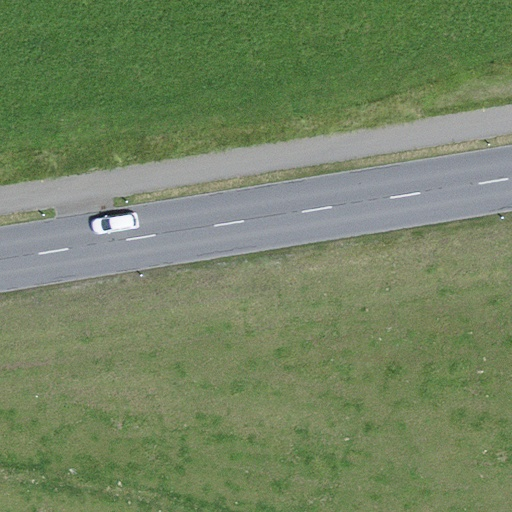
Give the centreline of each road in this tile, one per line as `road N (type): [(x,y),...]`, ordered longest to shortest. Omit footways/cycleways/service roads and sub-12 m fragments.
road 1 (primary): [(511,178),(0,261)]
road 2 (track): [(210,511),(119,484),(0,468)]
